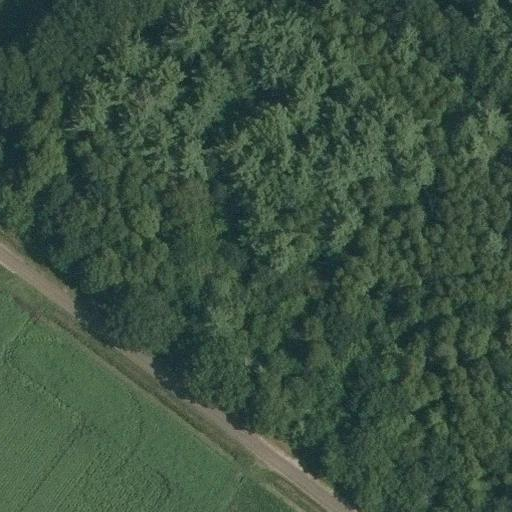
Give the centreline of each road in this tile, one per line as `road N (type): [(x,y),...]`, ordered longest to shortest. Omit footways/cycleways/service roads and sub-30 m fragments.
road 1 (unclassified): [(343,511),(0,252)]
road 2 (track): [(0,99),(219,0)]
